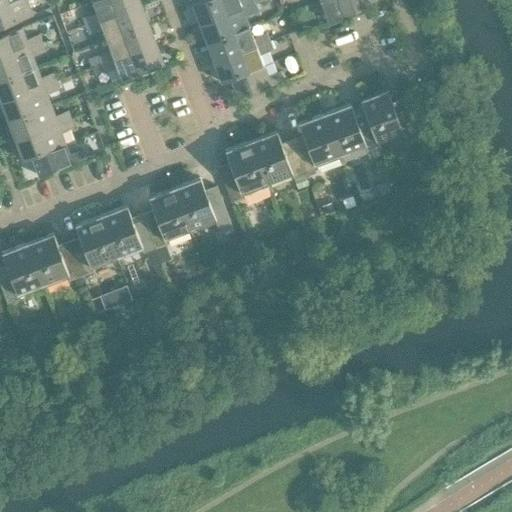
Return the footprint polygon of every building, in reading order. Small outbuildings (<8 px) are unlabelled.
[(0,26),(32,14),(26,0),(8,0),(0,3),(0,26)] [(86,25),(141,5),(139,0),(95,0),(91,2),(95,12),(83,17),(86,25)] [(200,0),(192,3),(199,23),(256,2),(254,0),(200,0)] [(378,1),(377,0),(319,0),(320,0),(327,20),(378,1)] [(247,17),(259,13),(256,2),(199,23),(207,42),(250,26),(247,17)] [(90,34),(101,29),(105,40),(149,24),(141,5),(86,25),(90,34)] [(101,63),(156,43),(149,24),(105,40),(97,43),(100,53),(97,54),(101,63)] [(267,34),(255,38),(250,26),(207,42),(214,62),(270,41),(267,34)] [(21,27),(0,34),(0,57),(41,42),(38,33),(26,38),(21,27)] [(260,54),(273,49),(270,41),(214,62),(221,82),(230,78),(230,77),(264,64),(260,54)] [(33,56),(45,51),(41,42),(0,57),(0,79),(36,66),(33,56)] [(121,79),(163,63),(156,43),(101,63),(104,72),(116,67),(121,79)] [(284,80),(280,70),(268,75),(264,64),(230,77),(230,78),(237,97),(251,93),(284,80)] [(53,71),(40,76),(36,66),(0,79),(0,99),(1,101),(56,80),(53,71)] [(47,94),(59,89),(56,80),(1,101),(8,121),(51,105),(47,94)] [(387,89),(361,99),(365,111),(378,145),(380,145),(378,140),(401,132),(403,136),(416,131),(403,97),(391,101),(387,89)] [(355,115),(350,103),(324,112),(340,154),(365,145),(366,150),(370,149),(378,145),(365,111),(361,99),(365,111),(355,115)] [(67,111),(55,115),(51,105),(8,121),(15,140),(71,119),(67,111)] [(298,122),(303,134),(292,138),(305,173),(317,168),(315,164),(340,154),(324,112),(298,122)] [(61,132),(74,127),(71,119),(15,140),(23,160),(32,156),(31,155),(65,142),(61,132)] [(276,130),(272,132),(251,140),(266,182),(291,173),(293,178),(305,173),(292,138),(281,142),(276,130)] [(244,196),(242,191),(266,182),(251,140),(225,149),(230,162),(218,166),(231,201),(244,196)] [(85,158),(82,148),(69,153),(65,142),(31,155),(32,156),(39,176),(85,158)] [(378,145),(370,149),(373,157),(382,154),(378,145)] [(205,189),(200,177),(175,186),(191,229),(215,220),(220,232),(232,228),(216,185),(205,189)] [(148,196),(153,209),(143,212),(156,247),(168,243),(166,238),(191,229),(175,186),(148,196)] [(325,213),(334,210),(331,203),(322,206),(325,213)] [(131,217),(126,204),(101,214),(117,257),(142,247),(144,252),(156,247),(143,212),(131,217)] [(75,224),(80,236),(69,240),(82,275),(94,271),(92,266),(117,257),(101,214),(75,224)] [(57,245),(53,232),(27,242),(43,284),(68,275),(70,280),(82,275),(69,240),(57,245)] [(20,298),(18,294),(43,284),(27,242),(1,252),(6,264),(0,266),(0,282),(8,303),(20,298)]
